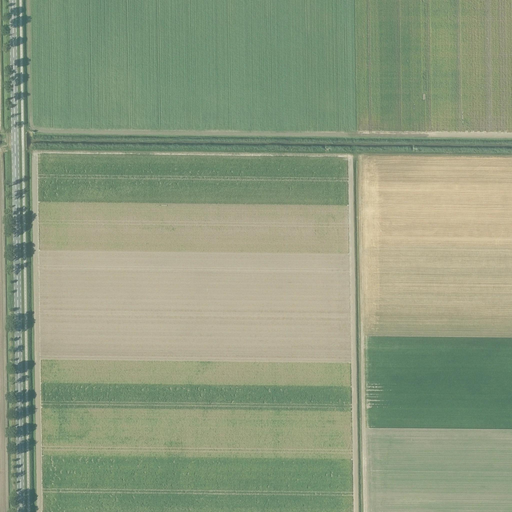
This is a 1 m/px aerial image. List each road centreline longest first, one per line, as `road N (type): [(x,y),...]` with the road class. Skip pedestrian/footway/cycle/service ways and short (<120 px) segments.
road 1 (secondary): [(20,511),(12,0)]
road 2 (unknown): [(355,511),(357,193)]
